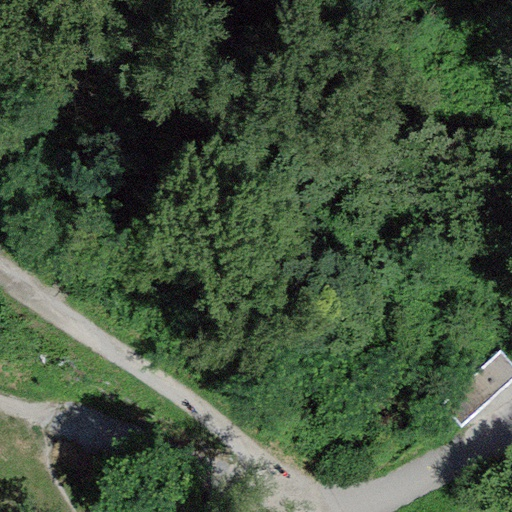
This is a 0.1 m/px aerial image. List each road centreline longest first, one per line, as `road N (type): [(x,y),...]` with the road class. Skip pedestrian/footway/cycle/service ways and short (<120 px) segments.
road 1 (track): [(0,270),(231,435),(309,511)]
road 2 (track): [(287,511),(0,399)]
road 3 (track): [(348,511),(498,429)]
